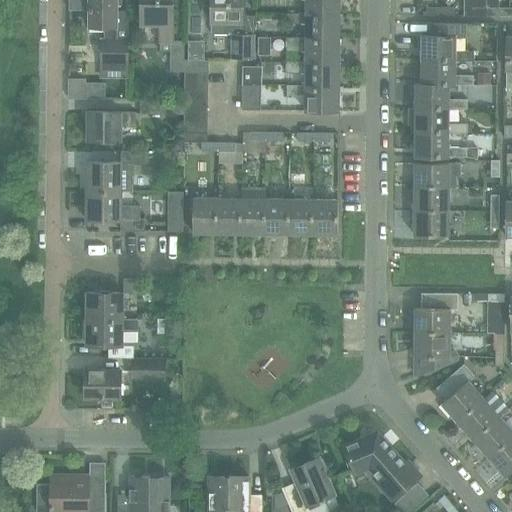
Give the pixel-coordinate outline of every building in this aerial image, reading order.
[(115,0),(88,0),(88,27),(104,27),(103,39),(100,39),(100,63),(120,63),(128,63),(128,39),(128,10),(115,10),(115,7),(115,0)] [(207,73),(207,61),(183,60),(183,42),(171,42),(171,0),(140,0),(140,23),(158,23),(158,44),(160,44),(160,52),(169,52),(169,73),(184,73),(207,73)] [(240,0),(210,0),(210,22),(211,22),(211,35),(230,35),(230,58),(251,58),(251,16),(240,16),(240,0)] [(305,15),(338,15),(338,0),(297,0),(305,0),(305,14),(305,15)] [(338,39),(338,15),(305,15),(305,14),(286,14),(286,24),(294,24),(293,38),(305,38),(305,39),(338,39)] [(454,61),(472,61),(472,51),(453,51),(453,37),(463,37),(464,24),(428,23),(428,36),(419,36),(419,60),(454,61)] [(337,63),(338,39),(305,39),(305,38),(293,38),(286,38),(286,48),(293,48),(293,62),(305,62),(304,63),(337,63)] [(454,61),(419,60),(419,84),(447,84),(447,85),(472,85),(472,75),(453,75),(454,61)] [(304,87),(337,87),(337,63),(304,63),(305,62),(293,62),(286,62),(286,72),(304,72),(304,86),(304,87)] [(207,85),(207,73),(184,73),(184,85),(207,85)] [(85,79),(68,79),(68,99),(104,99),(104,83),(85,83),(85,79)] [(447,109),(466,109),(466,99),(447,99),(447,85),(447,84),(419,84),(413,84),(413,108),(447,109)] [(207,97),(207,85),(184,85),(184,97),(207,97)] [(258,86),(239,86),(239,111),(258,111),(258,86)] [(337,112),(337,87),(304,87),(304,86),(286,86),(286,87),(266,87),(266,98),(287,98),(287,96),(304,96),(304,112),(337,112)] [(207,110),(207,97),(184,97),(184,100),(183,109),(207,110)] [(183,109),(184,100),(139,100),(139,113),(169,114),(183,114),(183,109)] [(447,109),(413,108),(407,108),(407,124),(413,124),(413,132),(447,133),(465,133),(465,123),(447,123),(447,109)] [(207,122),(207,110),(183,109),(183,114),(183,122),(207,122)] [(134,111),(106,111),(85,111),(85,139),(118,139),(118,127),(134,127),(134,111)] [(206,134),(207,122),(183,122),(183,134),(206,134)] [(511,125),(505,125),(503,125),(503,138),(505,138),(511,137),(511,125)] [(465,157),(465,147),(447,147),(447,133),(413,132),(413,157),(465,157)] [(295,133),(295,134),(295,143),(312,143),(312,133),(295,133)] [(328,144),(328,133),(312,133),(312,143),(328,144)] [(183,134),(183,143),(202,143),(206,143),(206,134),(183,134)] [(265,143),(265,134),(248,134),(248,143),(265,143)] [(265,134),(265,143),(281,143),(281,134),(265,134)] [(202,143),(202,153),(206,153),(206,152),(217,152),(217,143),(206,143),(202,143)] [(217,143),(217,152),(234,152),(234,143),(217,143)] [(85,191),(120,191),(120,176),(131,176),(131,164),(143,164),(143,152),(120,152),(120,161),(85,161),(85,191)] [(412,186),(456,187),(457,177),(461,177),(461,164),(447,164),(447,162),(413,162),(412,186)] [(412,210),(447,210),(447,188),(456,189),(456,187),(412,186),(412,210)] [(142,232),(142,218),(140,218),(140,206),(120,206),(120,191),(85,191),(85,220),(119,220),(119,231),(142,232)] [(479,204),(479,212),(490,212),(490,211),(497,211),(498,195),(490,195),(490,205),(479,204)] [(191,232),(216,233),(216,198),(192,198),(191,232)] [(216,198),(216,233),(240,233),(240,199),(216,198)] [(240,199),(240,233),(263,233),(264,199),(240,199)] [(263,233),(287,234),(288,199),(264,199),(263,233)] [(287,234),(311,234),(311,200),(288,199),(287,234)] [(336,235),(336,200),(311,200),(311,234),(336,235)] [(447,235),(447,215),(447,210),(412,210),(412,235),(447,235)] [(182,212),(168,211),(167,231),(181,231),(182,231),(182,212)] [(84,291),(84,318),(121,319),(121,292),(130,292),(130,278),(121,278),(121,291),(84,291)] [(412,333),(447,333),(447,310),(456,310),(456,294),(432,293),(432,297),(419,297),(419,309),(412,309),(412,333)] [(503,303),(503,295),(486,294),(486,303),(503,303)] [(486,317),(486,334),(493,334),(502,334),(503,334),(503,317),(486,317)] [(84,344),(101,344),(138,344),(138,319),(121,319),(84,318),(84,344)] [(164,320),(164,319),(156,319),(155,333),(164,333),(164,320)] [(181,320),(164,320),(164,333),(164,336),(181,336),(181,320)] [(414,376),(432,369),(455,361),(455,355),(450,348),(447,348),(447,333),(412,333),(412,357),(414,357),(414,376)] [(493,334),(493,350),(501,350),(502,334),(493,334)] [(493,350),(492,367),(501,367),(501,350),(493,350)] [(111,364),(128,367),(129,355),(113,353),(111,364)] [(162,379),(162,359),(131,359),(131,379),(162,379)] [(440,403),(457,422),(484,398),(468,380),(473,375),(463,363),(444,379),(447,382),(437,390),(445,399),(440,403)] [(117,396),(118,377),(118,369),(83,369),(83,396),(117,396)] [(496,412),(484,398),(457,422),(469,435),(496,412)] [(172,399),(171,410),(182,411),(183,399),(172,399)] [(469,435),(486,456),(511,432),(511,430),(496,412),(469,435)] [(343,447),(351,465),(354,473),(367,467),(382,484),(379,486),(391,499),(418,475),(406,461),(403,464),(376,432),(343,447)] [(511,432),(486,456),(504,476),(511,469),(511,432)] [(283,491),(274,495),(274,511),(290,505),(292,511),(331,511),(339,509),(333,493),(325,476),(318,458),(290,470),(295,481),(282,487),(283,491)] [(89,476),(49,475),(49,473),(48,473),(48,483),(35,483),(34,511),(103,511),(104,481),(89,481),(89,476)] [(167,511),(168,496),(168,476),(128,475),(128,507),(116,507),(115,511),(167,511)] [(207,511),(259,511),(259,495),(246,495),(246,477),(207,476),(207,511)] [(420,511),(432,511),(438,508),(432,502),(420,511)]
